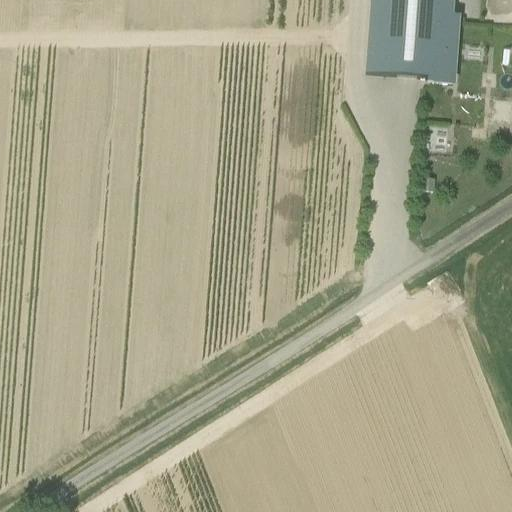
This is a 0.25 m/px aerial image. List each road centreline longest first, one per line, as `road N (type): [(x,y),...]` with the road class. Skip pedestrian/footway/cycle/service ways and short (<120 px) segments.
road 1 (unclassified): [(32,511),(511,208)]
road 2 (track): [(90,511),(393,317),(379,293)]
road 3 (track): [(393,317),(458,310),(511,444)]
